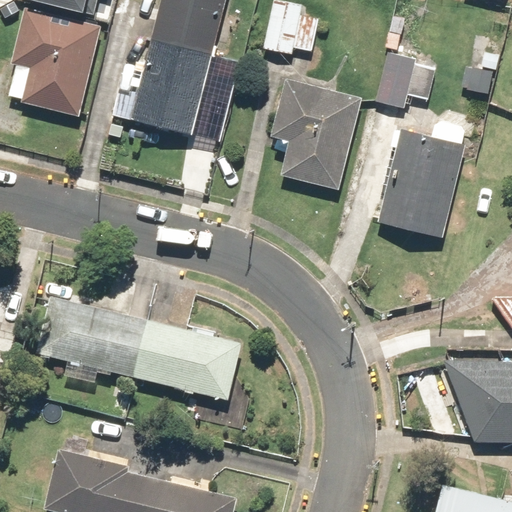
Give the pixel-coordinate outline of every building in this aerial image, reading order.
[(217,52),(229,0),(164,0),(149,63),(140,61),(134,86),(122,83),(115,115),(196,135),(206,97),(233,104),(244,59),(217,52)] [(306,4),(283,0),(276,0),(267,48),(297,54),(298,48),(318,51),(324,18),(304,14),(306,4)] [(104,26),(24,9),(13,61),(19,62),(11,98),(85,114),(104,26)] [(493,94),(502,56),(472,49),(463,87),(493,94)] [(432,98),(439,66),(421,63),(422,57),(391,51),(380,101),(415,109),(418,95),(432,98)] [(368,98),(288,76),(273,134),(292,139),(283,173),(343,189),(368,98)] [(450,236),(470,130),(437,123),(435,133),(406,127),(387,224),(450,236)] [(69,361),(66,376),(100,384),(104,367),(232,398),(246,340),(56,295),(42,354),(69,361)] [(511,327),(511,295),(497,296),(511,327)] [(511,360),(449,359),(477,440),(511,440),(511,360)] [(134,465),(62,447),(47,504),(75,511),(236,511),(240,499),(133,471),(134,465)] [(511,511),(511,497),(443,480),(435,511),(511,511)]
